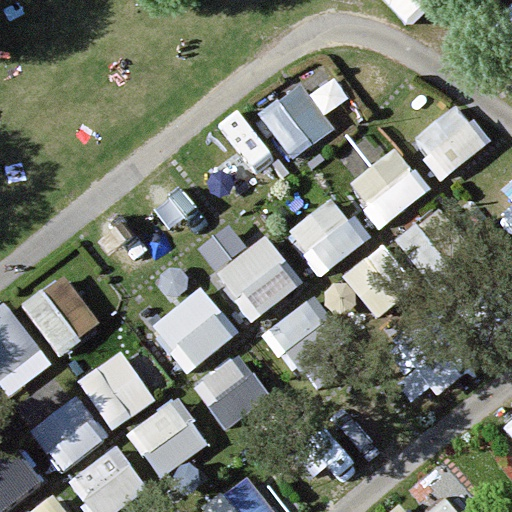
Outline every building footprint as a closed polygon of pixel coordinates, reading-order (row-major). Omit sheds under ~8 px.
[(261,107),(292,150),(335,119),(304,76),(261,107)] [(416,132),(448,172),(494,135),(462,96),(416,132)] [(333,145),(384,218),(426,188),(375,116),(333,145)] [(313,261),(363,242),(346,196),(296,215),(313,261)] [(419,211),(349,276),(395,325),(464,259),(419,211)] [(272,228),(220,265),(255,315),(308,278),(272,228)] [(67,266),(22,296),(60,353),(105,323),(67,266)] [(152,320),(189,368),(241,328),(205,280),(152,320)] [(318,289),(265,327),(291,362),(343,324),(318,289)] [(0,316),(0,391),(52,361),(19,305),(0,316)] [(80,374),(113,424),(158,394),(125,344),(80,374)] [(198,378),(231,427),(277,395),(244,347),(198,378)] [(58,462),(108,439),(86,390),(35,414),(58,462)] [(163,471),(212,436),(179,391),(130,427),(163,471)] [(0,455),(0,511),(43,473),(15,442),(0,455)] [(74,474),(97,503),(128,479),(105,449),(74,474)] [(446,511),(470,511),(487,497),(453,457),(422,483),(446,511)] [(204,500),(213,511),(282,511),(248,467),(204,500)] [(67,511),(49,490),(22,511),(67,511)]
